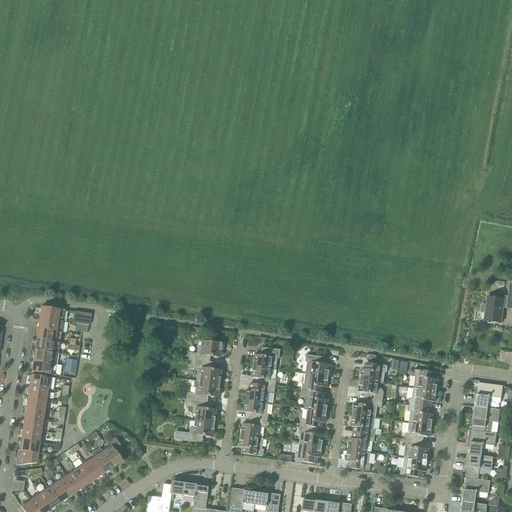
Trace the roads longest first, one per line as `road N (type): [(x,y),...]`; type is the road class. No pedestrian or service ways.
road 1 (residential): [(331,479),(440,495),(459,368)]
road 2 (residential): [(0,465),(14,313)]
road 3 (residential): [(223,466),(242,332)]
road 4 (residential): [(103,511),(176,468),(223,466)]
road 5 (residential): [(331,479),(348,349)]
